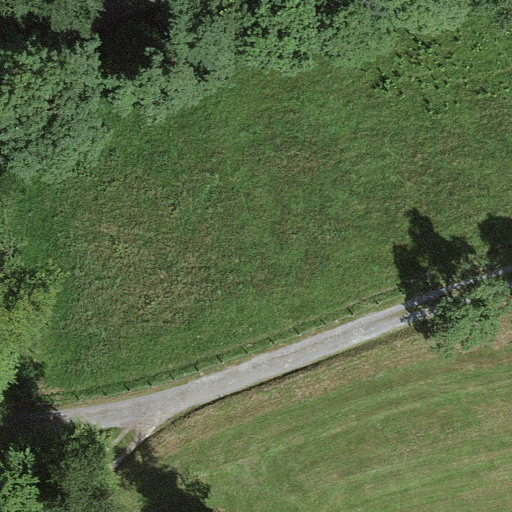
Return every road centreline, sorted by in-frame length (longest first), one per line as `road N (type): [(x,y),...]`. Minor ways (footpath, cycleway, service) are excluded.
road 1 (track): [(0,432),(51,438),(511,279)]
road 2 (track): [(0,47),(124,0)]
